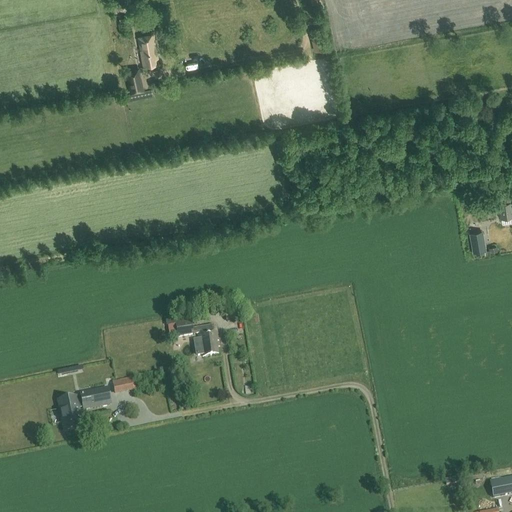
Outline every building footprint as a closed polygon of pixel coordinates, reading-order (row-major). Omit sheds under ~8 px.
[(132,16),(119,19),(121,33),(131,32),(130,24),(134,24),(132,16)] [(315,51),(325,48),(320,29),(310,31),(315,51)] [(154,59),(157,58),(153,34),(138,37),(143,66),(155,64),(154,59)] [(128,86),(130,95),(144,91),(145,91),(139,67),(124,70),(128,86)] [(500,219),(507,217),(508,220),(511,218),(511,202),(510,203),(509,197),(502,198),(503,203),(498,204),(500,219)] [(486,250),(482,230),(469,232),(472,252),(486,250)] [(242,318),(240,307),(225,310),(227,321),(242,318)] [(190,316),(165,320),(166,326),(167,326),(175,325),(177,336),(177,338),(197,334),(198,340),(193,340),(195,355),(197,356),(201,356),(201,357),(218,354),(217,347),(219,347),(215,325),(192,329),(190,316)] [(117,395),(138,390),(135,376),(114,381),(117,395)] [(60,411),(62,424),(64,433),(82,429),(77,408),(82,407),(83,410),(110,405),(107,390),(80,395),(81,398),(58,403),(60,411)] [(511,478),(489,483),(492,499),(511,495),(511,478)] [(405,502),(406,511),(414,511),(413,501),(405,502)]
